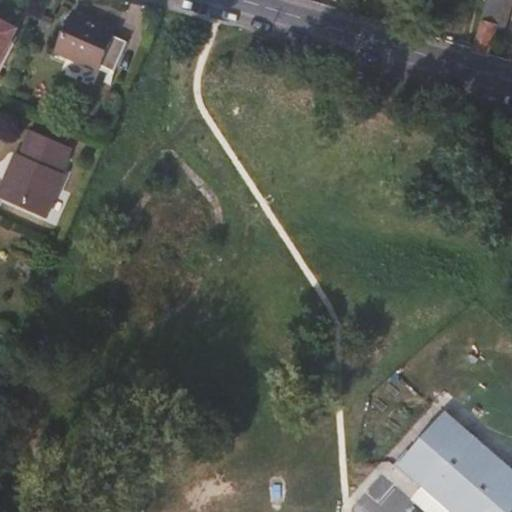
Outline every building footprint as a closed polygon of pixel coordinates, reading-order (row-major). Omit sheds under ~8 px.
[(114,32),(72,14),(55,54),(98,72),(100,67),(114,73),(126,44),(113,38),(114,32)] [(0,61),(16,31),(0,21),(0,61)] [(494,26),(479,21),(471,50),(486,54),(494,26)] [(70,151),(30,134),(17,163),(13,162),(0,190),(0,197),(46,218),(64,176),(60,174),(70,151)] [(511,511),(511,469),(425,393),(389,434),(386,432),(372,447),(393,466),(396,464),(422,487),(450,511),(511,511)] [(426,511),(450,511),(422,487),(412,499),(426,511)]
